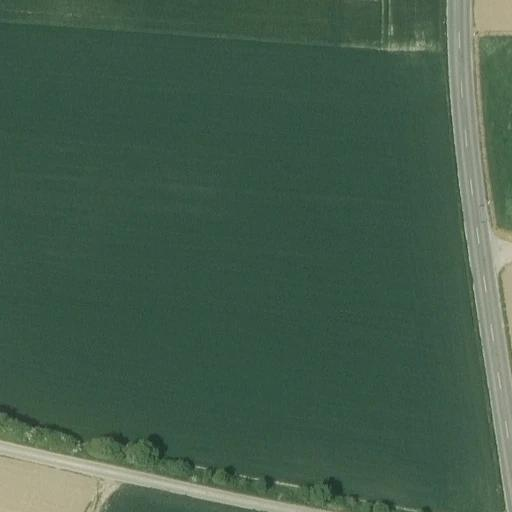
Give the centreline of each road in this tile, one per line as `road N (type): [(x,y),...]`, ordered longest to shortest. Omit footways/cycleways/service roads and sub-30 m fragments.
road 1 (secondary): [(511,468),(465,132),(458,0)]
road 2 (track): [(0,445),(307,511)]
